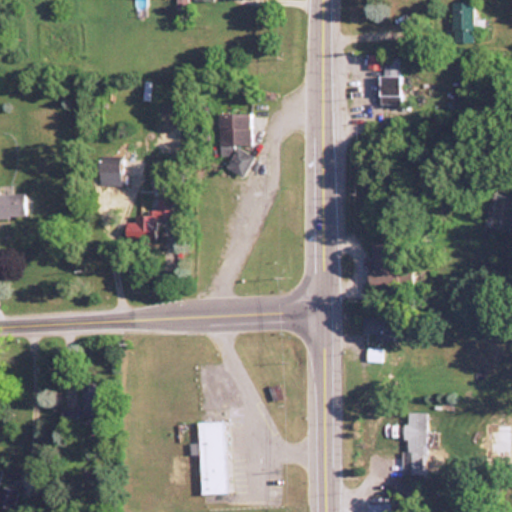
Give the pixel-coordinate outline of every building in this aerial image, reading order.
[(477,44),(477,3),(455,3),(455,44),(477,44)] [(406,77),(384,77),(384,105),(406,105),(406,77)] [(229,169),(246,178),(257,157),(253,145),(253,114),(221,114),(221,147),(231,147),(230,150),(229,169)] [(371,129),(384,129),(384,116),(371,116),(371,129)] [(103,161),(103,186),(126,186),(126,161),(103,161)] [(27,195),(0,195),(0,220),(27,220),(27,195)] [(174,219),(175,200),(160,200),(159,213),(138,212),(137,223),(128,222),(128,241),(160,242),(161,218),(174,219)] [(400,267),(400,245),(375,245),(375,285),(408,285),(408,267),(400,267)] [(365,319),(365,335),(379,335),(379,342),(399,342),(399,319),(365,319)] [(102,412),(102,387),(85,387),(85,416),(94,416),(94,412),(102,412)] [(64,412),(64,427),(79,427),(79,412),(64,412)] [(430,414),(411,414),(411,452),(406,452),(406,476),(429,476),(430,414)] [(202,456),(202,495),(231,495),(230,423),(200,424),(201,445),(191,445),(192,456),(202,456)] [(18,492),(0,489),(0,506),(14,510),(18,492)] [(370,511),(391,511),(391,502),(370,503),(370,511)]
